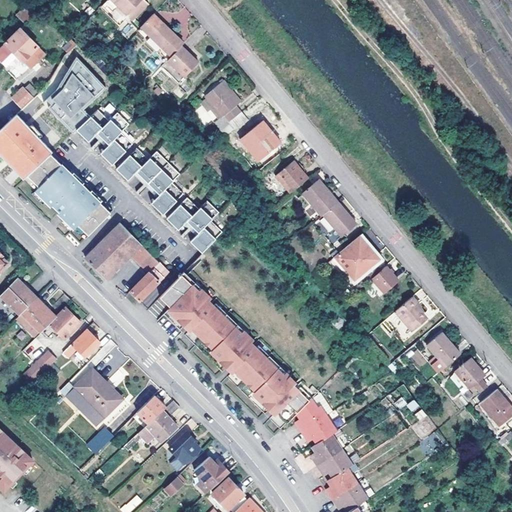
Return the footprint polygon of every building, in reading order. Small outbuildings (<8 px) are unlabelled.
[(113,0),(128,14),(142,0),(113,0)] [(149,4),(145,0),(142,0),(128,14),(134,20),(149,4)] [(27,22),(41,7),(34,1),(21,16),(27,22)] [(184,45),(166,27),(163,31),(158,26),(162,23),(153,14),(141,27),(150,36),(145,40),(167,62),(171,58),(181,48),(184,45)] [(17,56),(23,61),(24,60),(30,67),(33,66),(46,53),(21,27),(0,49),(0,60),(6,67),(17,56)] [(67,53),(76,45),(71,39),(62,47),(67,53)] [(189,56),(181,48),(171,58),(167,62),(183,79),(198,64),(189,56)] [(108,83),(78,54),(56,88),(47,97),(77,127),(98,107),(91,100),(108,83)] [(185,81),(183,79),(167,62),(160,69),(179,87),(185,81)] [(221,83),(238,103),(242,101),(231,89),(224,80),(221,83)] [(233,130),(227,123),(232,119),(240,112),(235,106),(238,103),(221,83),(205,96),(223,116),(215,123),(226,135),(233,130)] [(22,108),(33,97),(24,87),(13,98),(22,108)] [(77,127),(47,97),(44,100),(73,130),(77,127)] [(108,115),(115,109),(110,103),(102,109),(108,115)] [(257,121),(250,126),(256,134),(268,151),(276,145),(287,136),(288,135),(280,124),(270,111),(267,112),(260,103),(250,112),(257,121)] [(98,107),(77,127),(89,139),(98,131),(109,143),(101,152),(112,163),(133,143),(121,131),(130,123),(118,111),(110,119),(98,107)] [(247,119),(240,112),(232,119),(238,126),(247,119)] [(0,142),(20,122),(14,116),(0,129),(0,142)] [(50,153),(20,122),(0,142),(0,154),(1,156),(4,153),(27,175),(50,153)] [(290,140),(287,136),(276,145),(279,149),(290,140)] [(137,147),(116,167),(127,179),(136,171),(158,195),(150,203),(161,215),(182,194),(171,183),(179,174),(157,151),(148,159),(137,147)] [(113,211),(53,150),(50,153),(27,175),(24,179),(52,206),(53,205),(59,212),(58,213),(85,239),(113,211)] [(27,175),(4,153),(1,156),(24,179),(27,175)] [(292,192),(309,176),(302,168),(294,160),(277,176),(292,192)] [(337,202),(338,201),(329,191),(319,180),(302,195),(322,216),(324,214),(337,202)] [(186,198),(165,218),(176,230),(185,222),(196,233),(187,242),(199,254),(220,234),(209,222),(217,214),(206,202),(197,210),(186,198)] [(350,215),(337,202),(324,214),(343,236),(357,223),(350,215)] [(109,279),(117,271),(135,253),(143,245),(121,221),(97,248),(95,249),(88,258),(109,279)] [(370,248),(359,237),(335,260),(355,282),(380,259),(370,248)] [(135,253),(153,271),(161,263),(143,245),(135,253)] [(0,270),(9,262),(3,256),(4,255),(1,253),(2,251),(0,249),(0,270)] [(167,269),(161,263),(153,271),(133,292),(137,296),(141,301),(169,271),(167,269)] [(395,272),(388,265),(386,267),(392,274),(395,272)] [(386,267),(372,279),(384,294),(399,282),(392,274),(386,267)] [(201,289),(184,273),(178,280),(163,296),(180,312),(177,315),(188,325),(190,322),(223,353),(221,356),(231,366),(233,363),(266,395),(264,397),(274,407),(277,404),(294,420),(300,413),(315,399),(316,398),(298,381),(301,378),(290,369),(288,371),(255,340),(257,337),(247,328),(245,330),(212,299),(214,297),(204,287),(201,289)] [(37,297),(17,277),(0,294),(0,295),(20,315),(22,313),(37,297)] [(61,310),(72,300),(65,293),(55,305),(61,310)] [(57,316),(37,297),(22,313),(41,332),(57,316)] [(419,304),(412,297),(396,311),(415,333),(428,322),(421,313),(416,307),(419,304)] [(424,310),(419,304),(416,307),(421,313),(424,310)] [(60,313),(57,316),(41,332),(40,333),(45,338),(54,329),(65,339),(80,323),(65,308),(60,313)] [(410,338),(415,333),(396,311),(391,315),(410,338)] [(100,341),(87,328),(72,343),(78,349),(85,356),(100,341)] [(446,368),(462,355),(451,342),(443,334),(428,347),(446,368)] [(34,340),(24,350),(29,355),(39,345),(34,340)] [(69,357),(78,349),(72,343),(63,352),(67,355),(69,357)] [(417,347),(407,353),(417,369),(428,363),(417,347)] [(28,387),(53,362),(45,354),(20,379),(28,387)] [(483,379),(487,375),(479,365),(472,358),(458,371),(459,372),(451,379),(465,395),(475,386),(483,379)] [(76,385),(71,380),(62,389),(68,394),(76,387),(89,400),(86,402),(92,408),(88,412),(98,422),(123,398),(93,368),(76,385)] [(483,379),(475,386),(482,393),(490,386),(483,379)] [(511,407),(509,405),(497,390),(481,404),(501,426),(511,416),(511,407)] [(325,392),(315,399),(320,407),(323,406),(329,415),(337,410),(325,392)] [(166,407),(155,395),(138,412),(149,422),(166,407)] [(399,409),(406,403),(401,397),(394,403),(399,409)] [(320,407),(315,399),(300,413),(304,418),(299,422),(305,431),(329,415),(323,406),(320,407)] [(411,412),(419,407),(415,399),(407,404),(411,412)] [(181,407),(174,400),(148,425),(147,424),(138,433),(142,437),(147,442),(156,434),(163,440),(179,426),(170,417),(181,407)] [(419,421),(427,416),(422,409),(415,414),(419,421)] [(335,424),(329,415),(305,431),(312,441),(317,438),(320,443),(336,432),(340,430),(337,424),(335,424)] [(34,459),(0,427),(0,486),(4,491),(14,480),(16,481),(26,471),(24,469),(34,459)] [(97,453),(114,436),(105,428),(89,445),(97,453)] [(504,446),(511,439),(511,429),(499,441),(504,446)] [(185,463),(201,449),(193,441),(194,440),(187,432),(170,447),(185,463)] [(340,438),(336,432),(320,443),(315,447),(318,451),(314,455),(321,465),(344,449),(338,439),(340,438)] [(130,448),(142,437),(138,433),(126,445),(130,448)] [(351,458),(344,449),(321,465),(328,475),(333,472),(336,477),(351,467),(357,463),(352,457),(351,458)] [(203,478),(212,487),(213,488),(230,472),(230,471),(219,460),(216,462),(210,456),(195,469),(200,475),(199,477),(202,479),(203,478)] [(355,473),(351,467),(336,477),(330,480),(334,486),(329,489),(335,499),(360,483),(353,474),(355,473)] [(183,483),(177,477),(165,489),(171,494),(183,483)] [(243,495),(245,493),(237,485),(230,477),(214,492),(228,509),(230,507),(243,495)] [(366,492),(360,483),(335,499),(342,508),(347,505),(350,511),(357,506),(371,497),(367,492),(366,492)] [(137,494),(120,509),(122,511),(130,511),(143,501),(137,494)] [(234,511),(248,499),(243,495),(230,507),(234,511)] [(250,498),(248,499),(234,511),(262,511),(258,507),(250,498)]
